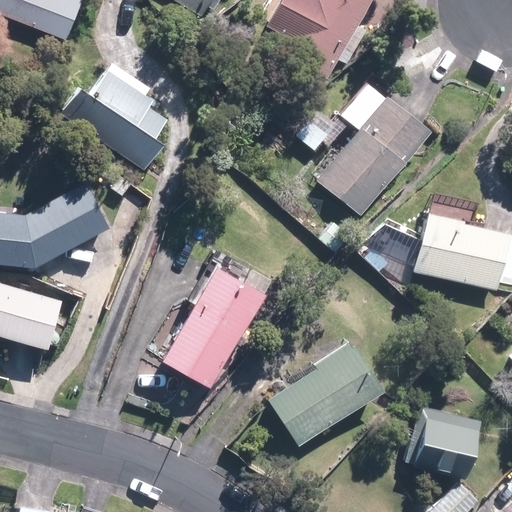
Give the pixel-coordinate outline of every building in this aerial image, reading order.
[(78,0),(0,0),(0,10),(64,36),(78,0)] [(210,0),(173,0),(202,16),(210,0)] [(277,0),(266,22),(343,63),(362,27),(354,23),(366,0),(277,0)] [(61,110),(135,162),(144,168),(165,138),(157,132),(175,107),(101,54),(61,110)] [(432,128),(385,89),(314,176),(360,215),(432,128)] [(0,261),(36,265),(110,228),(85,179),(23,210),(0,208),(0,261)] [(511,232),(426,211),(412,266),(511,292),(511,232)] [(272,280),(224,251),(213,269),(205,265),(186,297),(193,302),(160,357),(208,386),(272,280)] [(65,298),(0,279),(0,334),(50,349),(65,298)] [(296,439),(380,389),(351,340),(267,390),(296,439)] [(481,415),(419,401),(406,461),(468,475),(481,415)] [(463,511),(478,497),(459,478),(425,511),(463,511)] [(511,511),(511,492),(499,505),(506,511),(511,511)]
